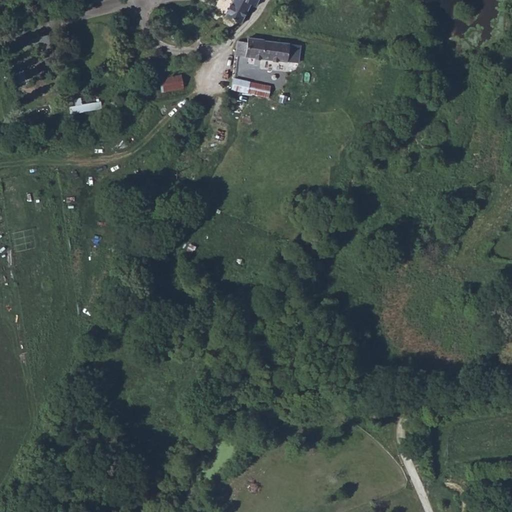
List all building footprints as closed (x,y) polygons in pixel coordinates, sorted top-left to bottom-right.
[(231,0),(229,6),(243,14),(250,0),(231,0)] [(292,36),(253,30),(252,33),(241,33),(240,34),(238,47),(289,53),(292,36)] [(234,79),(273,84),(274,74),(236,69),(234,79)] [(181,73),(159,78),(162,92),(184,87),(181,73)] [(251,115),(256,95),(216,86),(211,106),(251,115)]
